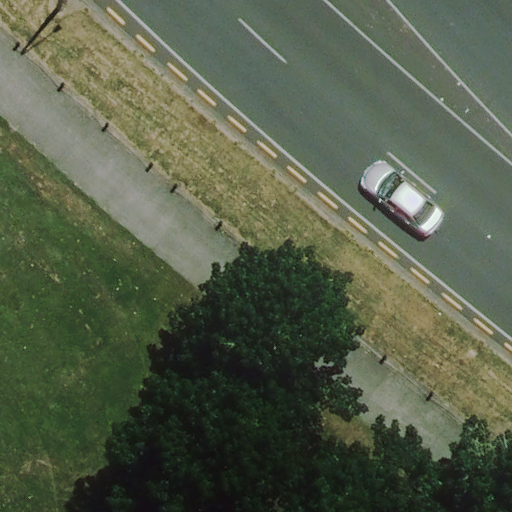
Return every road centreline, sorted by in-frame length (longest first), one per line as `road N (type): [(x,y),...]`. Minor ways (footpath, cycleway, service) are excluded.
road 1 (trunk): [(511,165),(266,0)]
road 2 (trunk): [(436,0),(511,113)]
